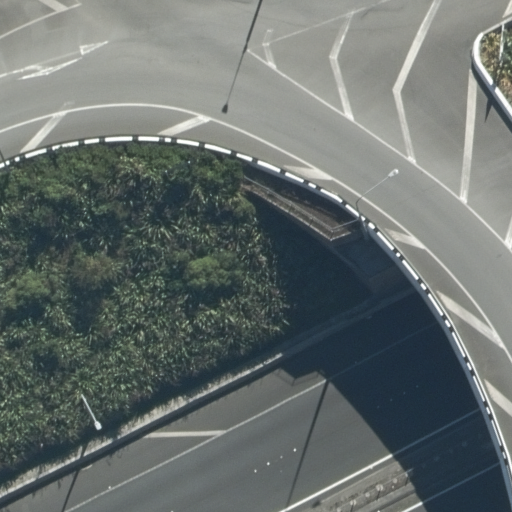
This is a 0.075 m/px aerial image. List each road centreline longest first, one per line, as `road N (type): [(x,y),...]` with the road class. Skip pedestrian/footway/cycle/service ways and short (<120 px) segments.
road 1 (trunk): [(169,511),(511,336)]
road 2 (trunk): [(250,61),(329,91),(402,136),(463,195),(511,265)]
road 3 (trunk): [(0,68),(91,48),(182,48)]
road 4 (trunk): [(250,61),(395,0)]
